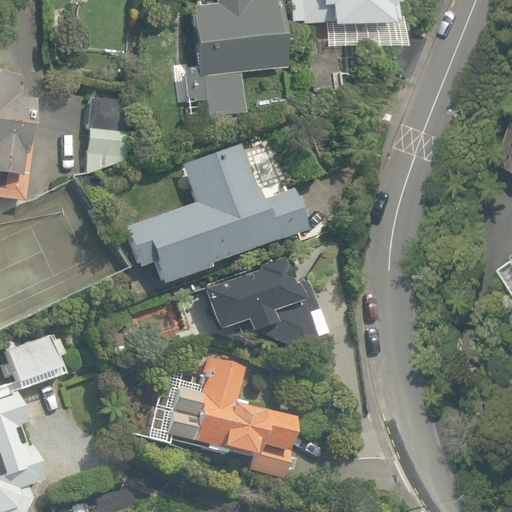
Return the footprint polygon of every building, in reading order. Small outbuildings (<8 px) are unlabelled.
[(199,97),(201,112),(232,108),(230,93),(222,94),(219,70),(281,63),(273,0),(199,0),(186,2),(193,65),(186,66),(189,98),(199,97)] [(285,0),(287,20),(297,19),(298,22),(384,14),(383,0),(285,0)] [(360,61),(404,78),(420,34),(376,18),(360,61)] [(0,197),(9,198),(19,200),(30,115),(28,115),(29,102),(9,99),(12,79),(9,78),(0,77),(0,197)] [(86,129),(81,176),(122,163),(129,104),(85,99),(82,128),(86,129)] [(511,138),(503,161),(511,164),(511,138)] [(150,263),(158,286),(204,270),(206,270),(204,265),(296,234),(292,222),(297,221),(290,199),(285,201),(282,192),(255,201),(236,145),(177,166),(190,204),(120,227),(134,269),(150,263)] [(67,199),(0,227),(0,326),(103,282),(67,199)] [(250,332),(281,352),(318,339),(323,329),(308,287),(299,280),(287,284),(279,260),(251,269),(252,272),(195,291),(209,333),(233,325),(236,336),(250,332)] [(0,511),(20,511),(27,499),(23,487),(38,482),(26,446),(22,447),(15,426),(18,426),(7,393),(12,392),(57,377),(51,359),(58,357),(53,340),(46,343),(44,336),(0,350),(0,356),(2,364),(0,364),(0,378),(7,376),(9,383),(0,386),(0,511)] [(245,469),(278,479),(286,452),(280,450),(289,419),(242,405),(243,401),(232,398),(241,368),(203,357),(197,379),(201,380),(197,394),(175,387),(161,436),(201,447),(200,449),(220,455),(221,451),(248,459),(245,469)] [(55,508),(55,511),(96,511),(93,497),(55,508)]
